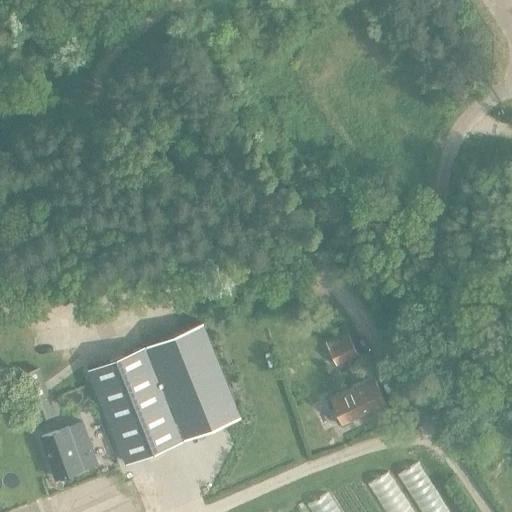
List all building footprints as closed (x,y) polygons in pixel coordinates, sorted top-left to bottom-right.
[(198,324),(145,345),(182,438),(237,415),(198,324)] [(325,341),(336,363),(358,353),(347,331),(325,341)] [(89,368),(126,461),(182,438),(145,345),(89,368)] [(330,396),(342,422),(386,401),(376,380),(355,390),(353,385),(330,396)] [(48,394),(24,402),(31,421),(54,413),(48,394)] [(74,441),(86,437),(81,421),(69,426),(68,425),(41,435),(56,476),(83,466),(74,441)]
